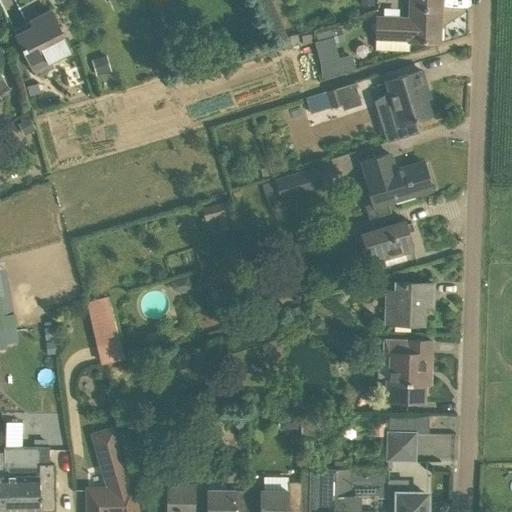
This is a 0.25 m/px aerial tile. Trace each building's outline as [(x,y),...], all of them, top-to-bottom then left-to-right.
[(271,0),(256,0),(275,42),(288,37),(271,0)] [(440,0),(411,0),(411,19),(378,17),(378,38),(376,39),(376,50),(409,51),(409,42),(439,43),(440,0)] [(51,60),(70,51),(51,16),(17,36),(30,63),(49,54),(51,60)] [(302,36),(303,44),(313,43),(312,34),(302,36)] [(107,55),(92,60),(97,76),(112,72),(107,55)] [(325,75),(353,68),(350,58),(323,66),(325,75)] [(422,88),(426,86),(421,70),(386,82),(399,125),(430,115),(422,88)] [(38,83),(26,86),(29,96),(40,93),(38,83)] [(340,87),(307,98),(312,113),(345,102),(340,87)] [(19,124),(24,136),(36,131),(29,115),(21,119),(22,122),(19,124)] [(387,203),(431,189),(423,162),(394,170),(389,153),(360,162),(373,204),(366,206),(369,218),(390,212),(387,203)] [(313,168),(261,184),(267,204),(319,188),(313,168)] [(209,230),(229,226),(224,201),(204,205),(209,230)] [(404,249),(413,246),(405,220),(360,233),(373,269),(407,259),(404,249)] [(342,225),(315,234),(320,250),(347,241),(342,225)] [(257,275),(245,279),(250,297),(262,293),(257,275)] [(188,276),(171,281),(173,289),(180,292),(192,288),(188,276)] [(424,306),(424,297),(432,297),(433,283),(397,282),(397,291),(387,291),(386,324),(424,325),(424,306)] [(109,296),(87,302),(102,365),(124,359),(109,296)] [(277,303),(264,307),(266,313),(278,309),(277,303)] [(307,319),(302,304),(285,309),(290,324),(307,319)] [(4,316),(0,316),(0,328),(17,326),(15,314),(4,316)] [(325,329),(325,323),(321,318),(314,318),(314,329),(325,329)] [(46,328),(46,339),(56,339),(55,328),(46,328)] [(431,341),(387,341),(387,355),(394,355),(393,377),(392,402),(423,402),(424,371),(430,371),(431,341)] [(55,342),(46,343),(47,356),(57,355),(55,342)] [(251,364),(254,378),(268,375),(265,362),(251,364)] [(346,394),(335,394),(335,410),(353,410),(353,400),(346,394)] [(135,413),(125,422),(134,432),(144,423),(135,413)] [(233,423),(239,429),(247,421),(241,415),(233,423)] [(300,418),(281,417),(281,430),(300,430),(300,418)] [(385,418),(373,418),(373,436),(385,436),(385,418)] [(89,511),(86,511),(139,511),(132,488),(113,429),(94,435),(111,489),(88,490),(89,511)] [(414,459),(415,433),(390,432),(390,459),(414,459)] [(2,449),(2,452),(4,511),(55,510),(55,467),(49,468),(49,449),(2,449)] [(320,469),(309,470),(308,511),(377,511),(377,496),(349,496),(350,470),(328,470),(320,469)] [(248,492),(247,511),(301,511),(302,482),(289,481),(289,492),(248,492)] [(206,511),(206,493),(206,485),(167,485),(166,511),(206,511)] [(73,489),(73,509),(84,508),(84,489),(73,489)] [(206,493),(206,511),(247,511),(248,492),(206,493)] [(426,511),(427,493),(397,493),(397,511),(426,511)]
